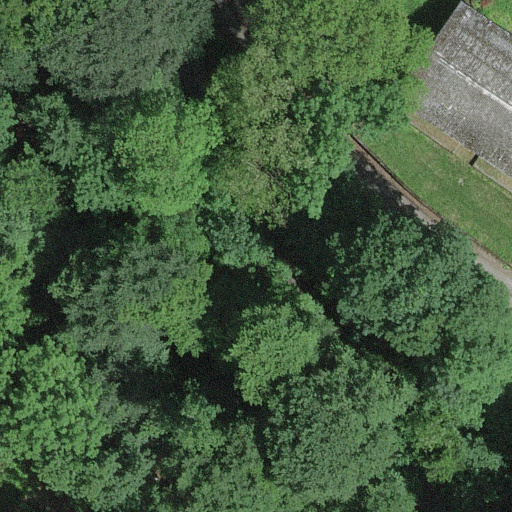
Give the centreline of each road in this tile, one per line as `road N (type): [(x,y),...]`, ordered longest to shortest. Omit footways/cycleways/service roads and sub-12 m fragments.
road 1 (residential): [(170,0),(239,166),(319,326),(433,511)]
road 2 (residential): [(233,0),(251,35),(410,225),(511,292)]
